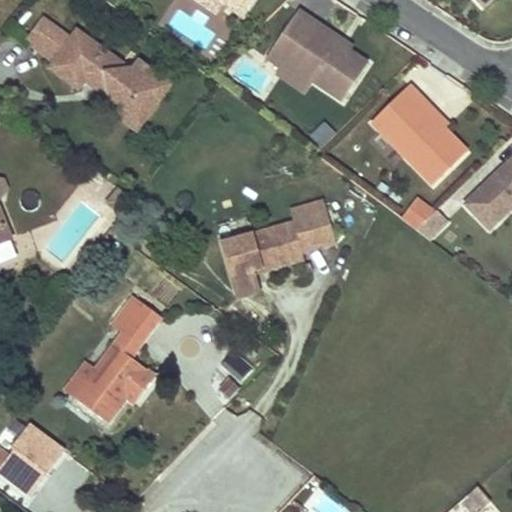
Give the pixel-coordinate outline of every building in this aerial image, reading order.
[(195,0),(198,2),(198,0),(217,0),(224,4),(242,17),(253,0),(195,0)] [(224,4),(217,0),(198,0),(198,2),(217,15),(224,4)] [(346,55),(334,47),(339,39),(298,11),(266,58),(281,68),(285,63),(313,82),(342,102),(368,64),(349,52),(349,51),(346,55)] [(49,68),(76,87),(84,76),(89,79),(87,82),(105,96),(99,105),(134,130),(160,93),(129,70),(76,32),(71,39),(42,18),(29,37),(57,57),(49,68)] [(352,48),(339,39),(334,47),(346,55),(349,51),(349,52),(352,48)] [(129,70),(160,93),(166,86),(134,63),(129,70)] [(313,82),(285,63),(281,68),(277,74),(306,93),(313,82)] [(409,85),(371,122),(432,186),(466,153),(443,129),(443,128),(441,130),(433,123),(433,119),(420,106),(424,101),(409,85)] [(424,101),(420,106),(433,119),(433,123),(441,130),(443,128),(443,129),(447,125),(424,101)] [(319,148),(335,138),(326,123),(310,133),(319,148)] [(511,158),(464,204),(489,231),(511,207),(511,158)] [(103,204),(120,216),(133,198),(116,186),(103,204)] [(292,217),(325,208),(322,198),(290,207),(292,217)] [(294,224),(224,243),(236,289),(260,283),(257,272),(305,259),(302,250),(334,241),(325,208),(292,217),(294,224)] [(416,231),(429,240),(446,224),(435,212),(416,231)] [(239,300),(262,293),(260,283),(236,289),(239,300)] [(122,308),(111,323),(138,344),(150,327),(122,308)] [(92,369),(71,397),(106,423),(124,398),(132,387),(139,393),(145,385),(121,367),(138,344),(111,323),(102,335),(111,341),(92,369)] [(231,351),(218,367),(241,384),(253,368),(231,351)] [(82,361),(60,389),(71,397),(92,369),(82,361)] [(221,390),(227,398),(237,388),(229,381),(221,390)] [(124,398),(131,404),(139,393),(132,387),(124,398)]
